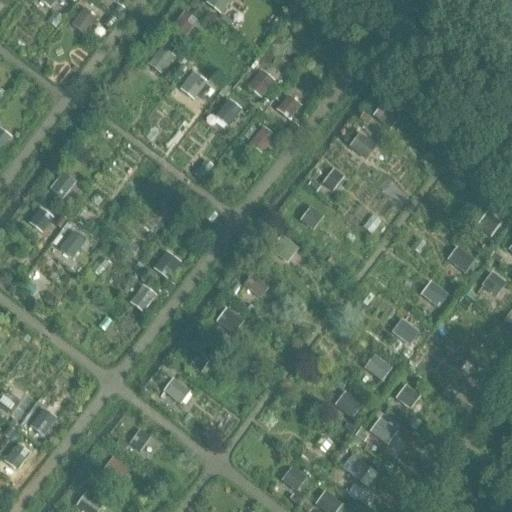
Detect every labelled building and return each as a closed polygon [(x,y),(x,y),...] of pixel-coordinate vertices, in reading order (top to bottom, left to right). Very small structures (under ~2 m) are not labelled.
[(38,0),(38,2),(49,10),(56,0),(38,0)] [(214,0),(210,6),(221,14),(232,0),(214,0)] [(118,8),(112,16),(116,19),(123,11),(118,8)] [(85,12),(72,28),(84,37),(96,21),(85,12)] [(172,31),(183,40),(195,24),(184,16),(172,31)] [(110,19),(104,27),(108,31),(114,23),(110,19)] [(149,67),(159,75),(173,59),(162,51),(149,67)] [(181,93),(192,101),(205,85),(194,77),(181,93)] [(249,91),(259,100),(269,87),(259,78),(249,91)] [(277,113),(288,121),(298,108),(287,100),(277,113)] [(263,102),(257,110),(261,113),(267,106),(263,102)] [(216,120),(226,129),(239,113),(228,105),(216,120)] [(398,120),(382,108),(374,118),(389,131),(398,120)] [(362,117),(359,121),(366,127),(370,123),(362,117)] [(293,126),(286,134),(291,137),(297,130),(293,126)] [(249,147),(260,155),(273,139),(262,131),(249,147)] [(0,151),(9,140),(0,133),(0,151)] [(359,138),(350,149),(365,161),(374,150),(359,138)] [(322,186),(332,193),(341,181),(332,173),(322,186)] [(50,193),(61,201),(73,186),(63,177),(50,193)] [(311,184),(308,188),(316,194),(319,190),(311,184)] [(309,212),(301,224),(313,232),(321,220),(309,212)] [(29,226),(41,235),(51,221),(39,213),(29,226)] [(490,219),(480,232),(490,239),(499,226),(490,219)] [(61,220),(55,228),(59,231),(65,223),(61,220)] [(60,253),(71,262),(83,245),(71,236),(60,253)] [(270,252),(283,262),(292,249),(279,239),(270,252)] [(483,249),(480,253),(489,259),(492,255),(483,249)] [(448,263),(464,275),(472,264),(456,252),(448,263)] [(493,256),(490,260),(498,266),(501,262),(493,256)] [(156,273),(166,281),(178,266),(168,257),(156,273)] [(244,288),(260,300),(268,289),(252,277),(244,288)] [(483,289),(496,300),(505,289),(492,278),(483,289)] [(168,285),(162,293),(166,296),(172,288),(168,285)] [(421,297),(438,310),(446,299),(430,286),(421,297)] [(142,290),(130,306),(142,314),(153,299),(142,290)] [(241,326),(225,314),(217,325),(233,337),(241,326)] [(392,335),(408,347),(416,336),(401,324),(392,335)] [(191,366),(200,374),(209,361),(200,354),(191,366)] [(389,372),(373,360),(365,371),(380,383),(389,372)] [(164,394),(180,406),(188,395),(172,383),(164,394)] [(396,401),(409,411),(418,400),(405,390),(396,401)] [(360,410),(344,397),(336,407),(352,420),(360,410)] [(31,429),(42,438),(54,422),(43,413),(31,429)] [(371,434),(386,446),(395,435),(379,423),(371,434)] [(347,426),(344,430),(352,436),(355,432),(347,426)] [(9,430),(2,438),(7,441),(13,433),(9,430)] [(139,434),(129,446),(139,453),(148,441),(139,434)] [(358,434),(355,439),(363,444),(366,440),(358,434)] [(313,449),(324,457),(332,446),(321,437),(313,449)] [(118,444),(115,448),(123,453),(126,449),(118,444)] [(5,464),(16,473),(28,457),(17,449),(5,464)] [(343,471),(359,483),(367,471),(352,459),(343,471)] [(111,462),(103,474),(116,484),(125,472),(111,462)] [(315,468),(312,472),(320,478),(323,473),(315,468)] [(291,473),(282,484),(295,494),(304,483),(291,473)] [(337,511),(340,508),(324,496),(316,507),(322,511),(337,511)] [(77,509),(81,511),(99,511),(101,509),(85,497),(77,509)] [(292,498),(289,502),(297,508),(300,505),(292,498)]
